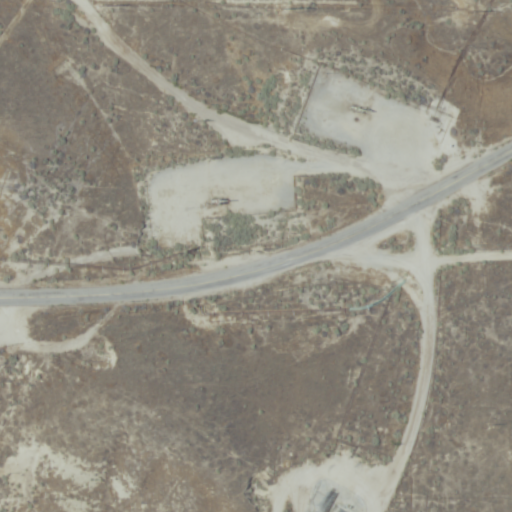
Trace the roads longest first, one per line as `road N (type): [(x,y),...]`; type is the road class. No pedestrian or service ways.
road 1 (residential): [(511,150),(361,231),(279,263),(190,285),(0,296)]
road 2 (residential): [(365,511),(400,411),(408,298),(428,198)]
